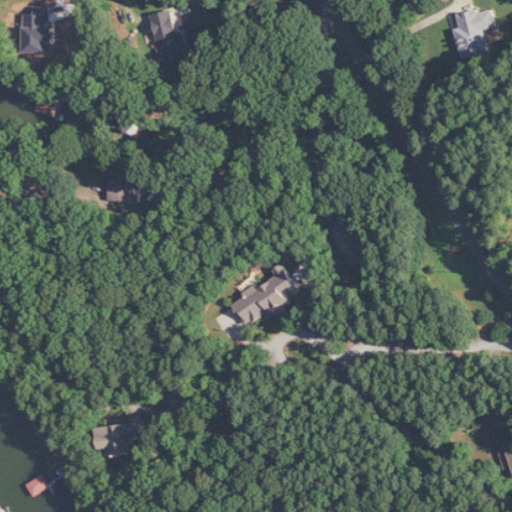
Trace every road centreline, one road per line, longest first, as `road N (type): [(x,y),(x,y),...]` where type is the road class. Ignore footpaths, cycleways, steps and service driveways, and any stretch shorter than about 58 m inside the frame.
road 1 (residential): [(369,70),(194,179),(138,238),(127,272),(129,315),(145,361),(165,378)]
road 2 (residential): [(325,0),(511,291)]
